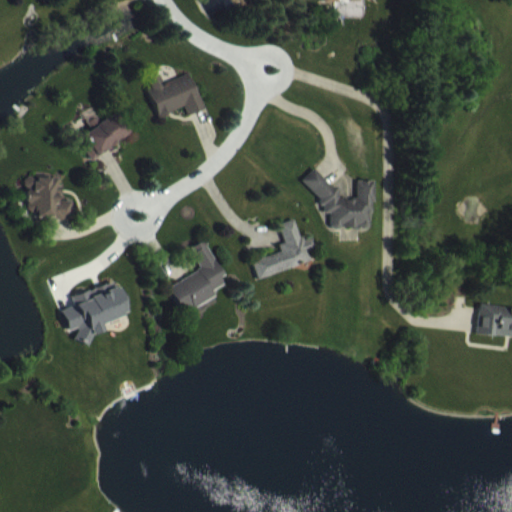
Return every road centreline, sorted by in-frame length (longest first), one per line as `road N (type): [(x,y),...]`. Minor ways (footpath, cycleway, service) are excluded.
road 1 (residential): [(263,67),(228,147),(133,216)]
road 2 (residential): [(165,0),(205,46),(263,67)]
